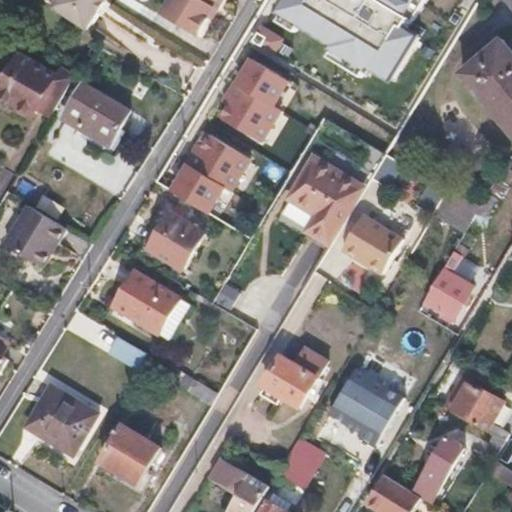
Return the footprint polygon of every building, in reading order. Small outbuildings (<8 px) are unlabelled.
[(60,0),(54,10),(88,32),(108,0),(60,0)] [(170,0),(162,14),(200,37),(215,12),(218,14),(226,0),(170,0)] [(286,0),(281,9),(302,21),(336,42),(334,45),(352,55),(370,66),(372,63),(393,75),(418,35),(419,32),(407,25),(412,15),(407,12),(414,0),(286,0)] [(511,52),(502,41),(461,74),(511,134),(511,52)] [(9,72),(12,74),(0,94),(21,107),(25,101),(36,108),(56,73),(20,52),(9,72)] [(280,105),(274,101),(289,77),(253,55),(246,67),(243,73),(237,81),(239,82),(232,94),(229,99),(220,113),(261,137),(280,105)] [(59,69),(56,73),(36,108),(50,116),(73,77),(59,69)] [(0,94),(12,74),(9,72),(0,86),(0,94)] [(132,111),(88,86),(67,121),(85,131),(111,147),(121,131),(132,111)] [(25,101),(21,107),(33,114),(36,108),(25,101)] [(225,183),(231,187),(251,154),(210,131),(202,144),(199,149),(192,162),(189,160),(184,169),(181,175),(174,185),(173,187),(209,208),(225,183)] [(403,162),(386,152),(371,177),(389,187),(403,162)] [(504,163),(506,164),(495,182),(508,190),(511,183),(511,154),(510,153),(504,163)] [(362,185),(313,155),(290,194),(318,211),(309,227),(329,239),(362,185)] [(466,228),(473,209),(443,198),(436,216),(466,228)] [(66,227),(28,203),(6,239),(45,262),(66,227)] [(404,236),(364,212),(343,247),(384,271),(404,236)] [(159,231),(153,228),(141,248),(182,273),(206,235),(177,218),(170,213),(159,231)] [(458,260),(450,255),(424,300),(454,318),(472,286),(450,273),(458,260)] [(134,271),(113,305),(158,334),(179,299),(134,271)] [(0,334),(0,369),(7,358),(1,354),(9,340),(0,334)] [(116,336),(106,352),(132,368),(142,352),(116,336)] [(305,345),(295,362),(317,375),(328,358),(305,345)] [(263,383),(264,384),(300,405),(317,375),(295,362),(282,354),(281,354),(263,383)] [(361,367),(334,410),(383,440),(410,397),(361,367)] [(502,403),(463,379),(447,407),(486,430),(502,403)] [(96,409),(51,381),(25,424),(38,432),(41,428),(70,446),(73,447),(96,409)] [(511,427),(511,424),(506,421),(496,436),(498,437),(504,441),(511,427)] [(121,422),(98,459),(110,466),(139,483),(148,467),(161,446),(121,422)] [(464,445),(448,435),(429,468),(446,479),(464,445)] [(504,441),(498,437),(488,453),(494,457),(504,441)] [(222,456),(210,476),(239,493),(227,511),(255,511),(263,498),(271,485),(222,456)] [(288,458),(281,468),(271,485),(263,498),(268,501),(270,502),(286,476),(315,492),(323,478),(288,458)] [(511,472),(493,459),(486,470),(511,487),(511,492),(508,499),(511,501),(511,472)] [(446,479),(429,468),(416,493),(421,496),(432,503),(446,479)] [(406,487),(385,474),(368,503),(382,511),(412,511),(416,505),(421,496),(416,493),(406,487)] [(286,511),(270,502),(268,501),(261,511),(286,511)]
